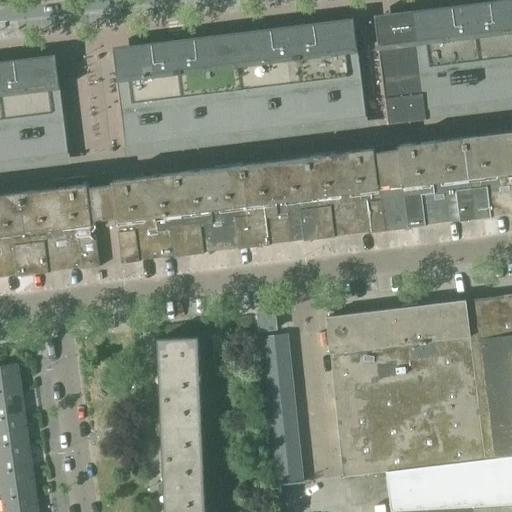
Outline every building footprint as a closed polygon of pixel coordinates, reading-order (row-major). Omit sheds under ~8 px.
[(511,0),(498,0),(413,11),(375,15),(377,29),(380,50),(387,115),(424,111),(454,107),(511,99),(511,0)] [(358,53),(354,19),(113,48),(115,62),(117,82),(125,147),(367,119),(358,53)] [(0,162),(68,154),(60,89),(58,69),(56,55),(0,61),(0,162)] [(511,131),(465,137),(474,220),(491,218),(491,217),(511,214),(511,131)] [(474,220),(465,137),(387,147),(397,230),(426,227),(426,225),(460,221),(460,222),(474,220)] [(387,147),(309,157),(318,240),(334,238),(334,236),(368,232),(369,234),(397,230),(387,147)] [(309,157),(244,165),(254,248),(270,246),(269,245),(298,241),(303,240),(304,242),(318,240),(309,157)] [(244,165),(179,173),(189,256),(204,254),(204,253),(238,249),(238,250),(254,248),(244,165)] [(87,184),(23,192),(33,276),(44,274),(44,273),(78,269),(78,270),(100,267),(96,235),(94,235),(93,221),(117,218),(119,232),(118,232),(122,264),(139,262),(139,261),(173,257),(173,258),(189,256),(179,173),(113,181),(114,185),(88,188),(87,184)] [(33,276),(23,192),(0,194),(0,278),(15,277),(15,278),(33,276)] [(511,454),(511,294),(470,300),(469,298),(468,299),(468,300),(466,300),(485,458),(511,454)] [(485,458),(466,300),(327,316),(331,352),(344,476),(386,470),(485,458)] [(258,312),(258,315),(260,329),(277,327),(275,310),(258,312)] [(262,348),(290,345),(288,333),(260,336),(262,348)] [(161,397),(201,396),(198,336),(159,338),(161,397)] [(290,345),(262,348),(263,361),(291,358),(290,345)] [(292,370),(291,358),(263,361),(264,373),(292,370)] [(0,392),(21,389),(18,363),(0,365),(0,392)] [(292,370),(264,373),(265,385),(293,382),(292,370)] [(293,382),(265,385),(267,398),(295,395),(293,382)] [(0,419),(25,416),(21,389),(0,392),(0,419)] [(296,407),(295,395),(267,398),(268,410),(296,407)] [(201,396),(161,397),(164,457),(203,456),(201,396)] [(297,420),(296,407),(268,410),(269,423),(297,420)] [(25,416),(0,419),(0,446),(29,442),(25,416)] [(299,432),(297,420),(269,423),(271,435),(299,432)] [(299,432),(271,435),(272,447),(300,444),(299,432)] [(0,473),(32,469),(29,442),(0,446),(0,473)] [(301,457),(300,444),(272,447),(273,460),(301,457)] [(511,454),(485,458),(386,470),(391,510),(393,510),(472,505),(511,503),(511,454)] [(205,511),(203,456),(164,457),(165,511),(205,511)] [(303,469),(301,457),(273,460),(275,472),(303,469)] [(36,495),(32,469),(0,473),(0,482),(2,500),(36,495)] [(304,482),(303,469),(275,472),(276,485),(304,482)] [(38,511),(36,495),(2,500),(4,511),(38,511)] [(511,511),(511,503),(472,505),(472,511),(511,511)]
